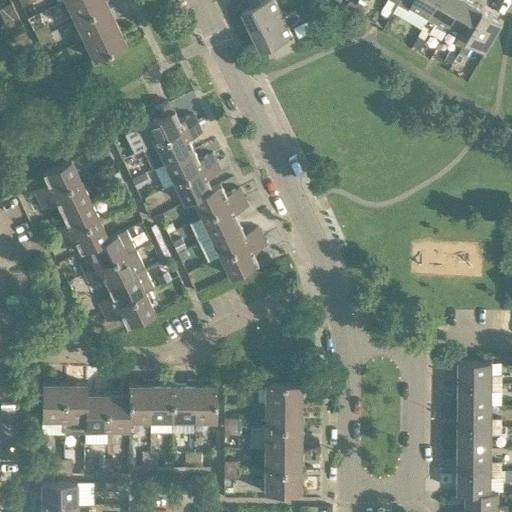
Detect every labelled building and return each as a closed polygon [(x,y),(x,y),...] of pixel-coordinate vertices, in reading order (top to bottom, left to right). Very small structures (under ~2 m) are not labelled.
[(104,0),(66,0),(65,1),(75,21),(107,5),(104,0)] [(243,11),(252,31),(283,16),(274,0),(265,0),(262,2),(260,0),(248,0),(252,7),(243,11)] [(386,0),(381,9),(391,15),(397,3),(399,0),(386,0)] [(399,0),(397,3),(408,10),(411,6),(429,17),(439,0),(399,0)] [(425,25),(425,26),(432,29),(437,21),(448,28),(464,0),(439,0),(429,17),(425,25)] [(462,47),(484,10),(467,0),(464,0),(448,28),(460,35),(455,43),(462,47)] [(353,10),(359,14),(365,5),(359,1),(353,10)] [(0,14),(1,17),(15,11),(11,3),(0,7),(0,14)] [(107,5),(75,21),(84,40),(116,25),(107,5)] [(296,10),(283,16),(252,31),(262,51),(271,47),(276,58),(299,47),(294,35),(292,36),(287,26),(300,20),(296,10)] [(484,10),(462,47),(460,50),(467,55),(474,43),(486,50),(503,21),(484,10)] [(15,11),(1,17),(5,25),(19,19),(15,11)] [(34,31),(37,38),(50,32),(47,24),(45,25),(39,13),(27,19),(34,31)] [(116,25),(84,40),(93,60),(126,44),(116,25)] [(50,32),(37,38),(41,46),(54,39),(50,32)] [(425,41),(419,36),(413,45),(420,50),(425,41)] [(450,50),(443,61),(451,66),(458,55),(450,50)] [(455,60),(460,63),(464,57),(459,54),(455,60)] [(66,63),(52,70),(56,78),(69,71),(66,63)] [(155,107),(159,117),(172,111),(168,101),(155,107)] [(172,111),(159,117),(146,123),(155,143),(197,123),(193,114),(179,121),(174,110),(172,111)] [(118,120),(105,127),(110,137),(118,129),(118,120)] [(152,169),(164,163),(193,149),(188,139),(202,133),(197,123),(155,143),(143,149),(152,169)] [(95,162),(109,155),(104,144),(89,151),(95,162)] [(216,162),(211,153),(197,160),(193,149),(164,163),(174,182),(216,162)] [(38,200),(80,180),(70,159),(42,173),(47,184),(33,190),(38,200)] [(211,189),(211,188),(206,178),(220,172),(216,162),(174,182),(183,202),(192,198),(211,189)] [(116,184),(121,182),(115,171),(110,173),(116,184)] [(138,188),(150,182),(145,172),(133,178),(138,188)] [(90,200),(80,180),(38,200),(42,209),(56,202),(61,213),(90,200)] [(201,217),(243,197),(239,188),(225,194),(220,184),(211,188),(211,189),(192,198),(201,217)] [(201,217),(211,237),(238,223),(234,213),(248,206),(243,197),(201,217)] [(90,200),(61,213),(66,223),(52,229),(57,239),(99,219),(90,200)] [(99,219),(57,239),(61,248),(75,241),(80,252),(89,248),(108,238),(108,237),(99,219)] [(174,229),(171,222),(164,225),(167,232),(174,229)] [(220,256),(262,236),(257,226),(243,233),(238,223),(211,237),(220,256)] [(125,229),(108,237),(108,238),(89,248),(93,257),(79,264),(84,273),(135,249),(125,229)] [(220,256),(229,276),(257,263),(252,252),(266,245),(262,236),(220,256)] [(181,238),(172,242),(176,252),(185,247),(181,238)] [(169,256),(163,241),(153,246),(160,261),(169,256)] [(135,249),(84,273),(88,283),(102,276),(107,286),(144,269),(135,249)] [(177,252),(181,260),(188,257),(184,249),(177,252)] [(144,269),(107,286),(112,296),(98,303),(103,312),(145,292),(154,288),(144,269)] [(171,279),(167,270),(156,276),(160,285),(171,279)] [(145,292),(103,312),(107,322),(121,315),(126,326),(154,312),(145,292)] [(459,360),(459,383),(502,383),(502,375),(492,375),(492,360),(459,360)] [(128,384),(128,393),(128,420),(129,419),(150,420),(150,380),(143,380),(143,384),(128,384)] [(150,380),(150,420),(171,420),(172,384),(157,384),(157,380),(150,380)] [(172,384),(171,420),(193,420),(193,380),(186,380),(186,384),(172,384)] [(193,380),(193,420),(215,420),(216,384),(201,384),(201,380),(193,380)] [(224,382),(224,391),(238,391),(238,382),(224,382)] [(265,404),(300,405),(301,383),(265,382),(265,404)] [(63,419),(64,383),(41,383),(41,419),(63,419)] [(64,383),(63,419),(63,433),(84,433),(84,429),(84,419),(86,419),(86,393),(86,383),(64,383)] [(502,383),(459,383),(459,404),(492,404),(492,391),(502,391),(502,383)] [(107,429),(107,393),(86,393),(86,419),(84,419),(84,429),(107,429)] [(128,393),(107,393),(107,429),(129,429),(129,419),(128,420),(128,393)] [(300,427),(300,405),(265,404),(264,426),(300,427)] [(492,404),(459,404),(459,426),(501,426),(501,418),(492,418),(492,404)] [(224,426),(238,426),(239,418),(224,417),(224,426)] [(238,426),(224,426),(223,434),(238,435),(238,426)] [(249,442),(264,442),(264,426),(248,427),(249,442)] [(300,427),(264,426),(264,447),(300,448),(300,427)] [(501,426),(459,426),(459,447),(492,448),(492,434),(501,434),(501,426)] [(264,469),(300,469),(300,448),(264,447),(264,469)] [(492,448),(459,447),(459,469),(501,469),(501,461),(492,461),(492,448)] [(150,466),(150,451),(141,451),(141,466),(150,466)] [(150,451),(150,466),(159,466),(159,451),(150,451)] [(193,466),(193,451),(185,451),(184,466),(193,466)] [(193,451),(193,466),(202,466),(202,451),(193,451)] [(63,474),(63,459),(55,459),(54,474),(63,474)] [(63,459),(63,474),(72,474),(72,459),(63,459)] [(106,474),(106,459),(98,459),(98,474),(106,474)] [(106,459),(106,474),(115,474),(115,459),(106,459)] [(223,469),(238,469),(238,460),(223,460),(223,469)] [(238,469),(223,469),(223,477),(238,477),(238,469)] [(300,492),(300,469),(264,469),(264,492),(300,492)] [(501,469),(459,469),(458,490),(492,490),(492,477),(501,477),(501,469)] [(41,504),(77,504),(77,482),(37,481),(37,489),(41,490),(41,504)] [(129,482),(114,482),(114,491),(129,491),(129,482)] [(499,490),(492,490),(458,490),(458,492),(466,492),(466,511),(508,511),(509,505),(499,505),(499,490)]
